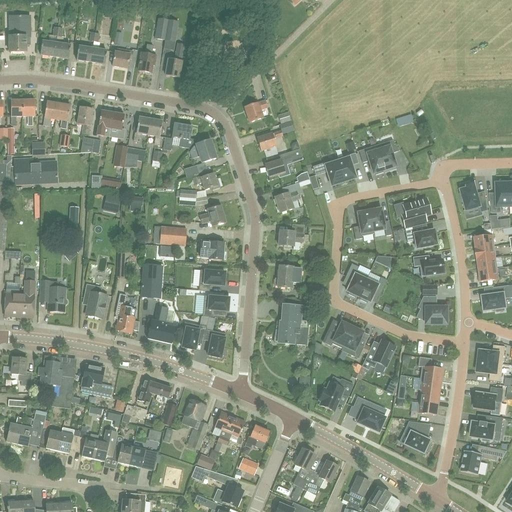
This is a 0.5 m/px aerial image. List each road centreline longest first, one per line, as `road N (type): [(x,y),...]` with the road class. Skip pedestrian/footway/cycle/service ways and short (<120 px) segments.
road 1 (residential): [(463,342),(396,331),(333,301),(337,203),(444,182)]
road 2 (residential): [(241,393),(252,213),(231,136),(215,110)]
road 3 (secondary): [(0,336),(114,352),(241,393)]
road 4 (residential): [(215,110),(64,78),(0,75)]
road 5 (secondary): [(437,498),(294,417)]
road 6 (residential): [(215,110),(329,0)]
road 7 (residential): [(437,498),(463,342)]
road 8 (residential): [(465,319),(444,182)]
road 9 (residential): [(92,511),(94,480),(0,468)]
